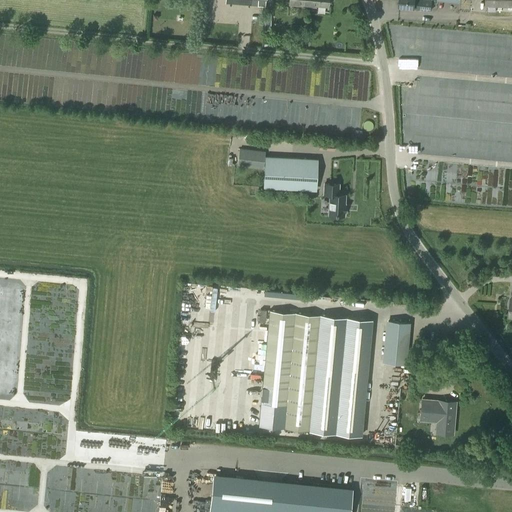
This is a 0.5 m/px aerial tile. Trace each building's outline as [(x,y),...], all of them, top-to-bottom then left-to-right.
[(398,0),(398,7),(407,7),(407,9),(430,11),(431,5),(435,5),(435,1),(431,1),(430,0),(398,0)] [(511,0),(484,0),(484,7),(511,8),(511,0)] [(409,57),(409,51),(393,52),(393,63),(416,63),(416,57),(409,57)] [(412,71),(392,71),(391,82),(412,82),(412,71)] [(318,143),(318,151),(333,151),(333,143),(318,143)] [(239,148),(237,166),(262,169),(264,151),(239,148)] [(265,157),(263,188),(307,190),(309,159),(265,157)] [(352,184),(353,160),(328,160),(327,183),(352,184)] [(343,204),(344,194),(337,194),(338,184),(324,183),(324,194),(330,194),(329,214),(343,215),(343,212),(344,212),(345,204),(343,204)] [(322,200),(323,189),(308,188),(307,200),(322,200)] [(269,311),(259,427),(360,436),(370,320),(269,311)] [(388,321),(384,363),(406,365),(409,323),(388,321)] [(422,399),(420,420),(439,422),(439,432),(452,433),(454,402),(422,399)] [(349,511),(352,487),(211,474),(207,511),(349,511)]
